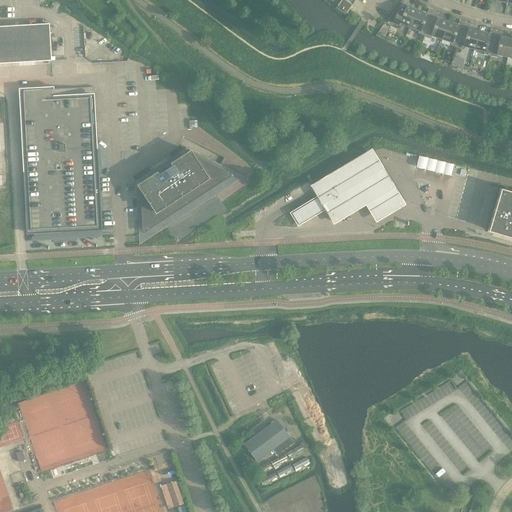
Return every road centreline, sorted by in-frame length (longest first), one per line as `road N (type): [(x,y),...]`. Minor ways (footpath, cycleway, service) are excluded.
road 1 (tertiary): [(428,257),(124,270)]
road 2 (tertiary): [(129,302),(424,283)]
road 3 (unknown): [(115,165),(163,138),(170,112),(156,93),(108,81)]
road 4 (tertiary): [(0,310),(129,302)]
road 5 (tertiary): [(124,270),(0,278)]
